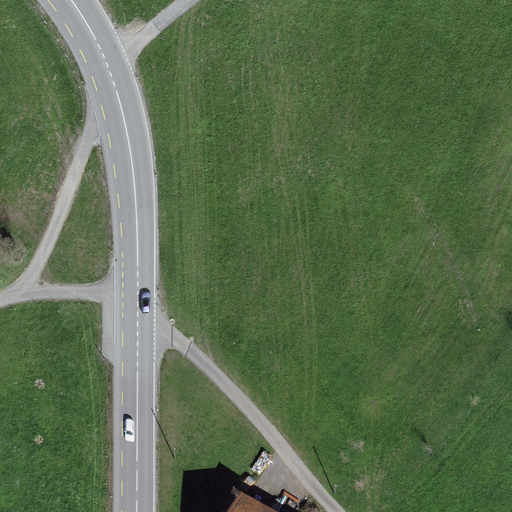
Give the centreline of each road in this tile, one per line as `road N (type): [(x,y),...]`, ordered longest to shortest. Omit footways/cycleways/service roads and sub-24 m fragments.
road 1 (secondary): [(137,511),(136,222),(128,142),(109,65),(68,0)]
road 2 (track): [(27,303),(101,298),(160,326),(344,511)]
